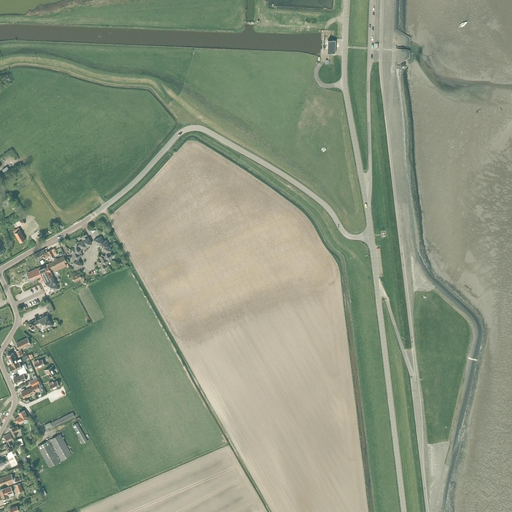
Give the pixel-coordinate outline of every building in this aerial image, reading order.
[(328,40),(327,53),(335,53),(336,40),(328,40)] [(19,228),(13,231),(20,242),(25,239),(19,228)] [(85,248),(87,247),(83,240),(78,242),(80,245),(81,248),(84,247),(85,248)] [(106,253),(110,254),(111,250),(109,245),(103,248),(103,250),(105,250),(106,253)] [(51,258),(55,256),(57,255),(54,248),(46,252),(44,249),(34,254),(37,260),(39,259),(40,261),(50,256),(51,258)] [(47,264),(39,268),(42,274),(43,273),(45,277),(46,276),(46,277),(48,276),(47,275),(52,274),(50,270),(67,262),(64,256),(47,264)] [(78,259),(75,258),(73,262),(76,266),(82,263),(81,262),(80,262),(78,259)] [(79,273),(73,277),(75,281),(82,278),(79,273)] [(45,277),(40,279),(47,293),(59,288),(52,274),(47,275),(48,276),(46,277),(46,276),(45,277)] [(41,326),(43,330),(54,325),(53,323),(53,324),(51,321),(52,321),(48,312),(43,315),(43,316),(41,317),(40,316),(35,319),(36,320),(28,323),(31,329),(39,326),(39,327),(41,326)] [(28,338),(17,343),(19,348),(25,346),(25,347),(31,344),(28,338)] [(13,352),(7,355),(12,365),(20,362),(22,361),(21,359),(17,360),(13,352)] [(37,368),(44,364),(42,359),(39,361),(38,360),(34,361),(37,368)] [(12,365),(9,366),(12,372),(17,370),(19,372),(26,369),(25,367),(23,364),(21,365),(20,362),(12,365)] [(50,377),(55,374),(51,367),(45,370),(47,374),(48,373),(50,377)] [(20,375),(13,378),(16,384),(26,379),(25,376),(28,374),(26,369),(19,372),(20,375)] [(37,384),(21,392),(24,398),(35,392),(34,391),(41,387),(37,379),(30,382),(33,386),(37,384)] [(52,390),(59,386),(57,381),(53,383),(53,381),(49,383),(52,390)] [(20,416),(15,419),(16,422),(18,421),(20,423),(28,419),(24,410),(18,413),(20,416)] [(50,422),(44,425),(46,429),(52,426),(53,427),(75,416),(73,412),(50,423),(50,422)] [(77,423),(72,425),(83,443),(87,441),(77,423)] [(13,426),(9,428),(13,436),(17,435),(16,432),(19,430),(17,426),(14,428),(13,426)] [(7,443),(8,442),(10,447),(12,446),(12,444),(10,440),(13,439),(10,433),(4,436),(7,443)] [(49,440),(60,461),(72,455),(60,434),(49,440)] [(22,438),(15,440),(17,446),(24,444),(22,438)] [(60,461),(49,440),(37,446),(49,467),(60,461)] [(10,447),(8,442),(4,445),(6,450),(0,452),(0,455),(8,452),(11,450),(13,454),(16,453),(14,449),(13,449),(12,446),(10,447)] [(14,482),(14,481),(11,474),(0,478),(0,482),(1,485),(8,482),(9,485),(14,482)] [(11,486),(0,490),(0,492),(2,498),(7,496),(7,494),(13,492),(11,486)]
